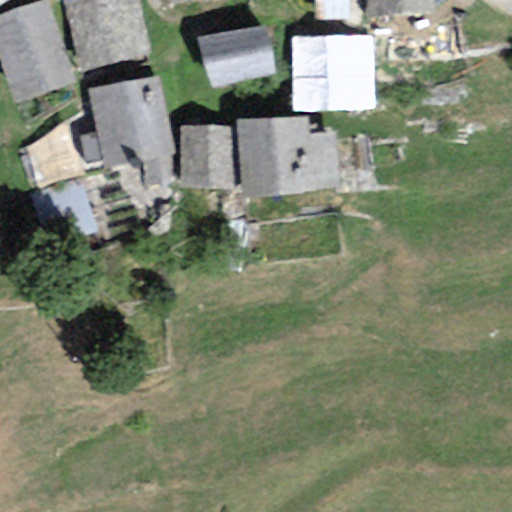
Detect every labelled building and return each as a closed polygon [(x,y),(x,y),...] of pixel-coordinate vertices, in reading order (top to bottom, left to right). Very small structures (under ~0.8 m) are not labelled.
[(133,0),(65,0),(81,66),(146,51),(133,0)] [(428,0),(370,0),(371,13),(429,11),(428,0)] [(70,79),(44,3),(0,18),(0,49),(16,98),(70,79)] [(264,27),(201,42),(211,87),(274,72),(264,27)] [(368,40),(295,41),(297,108),(369,106),(368,40)] [(155,79),(91,93),(106,165),(171,152),(155,79)] [(306,120),(240,125),(245,194),(336,184),(333,136),(307,138),(306,120)] [(231,130),(182,129),(181,186),(230,187),(231,130)]
